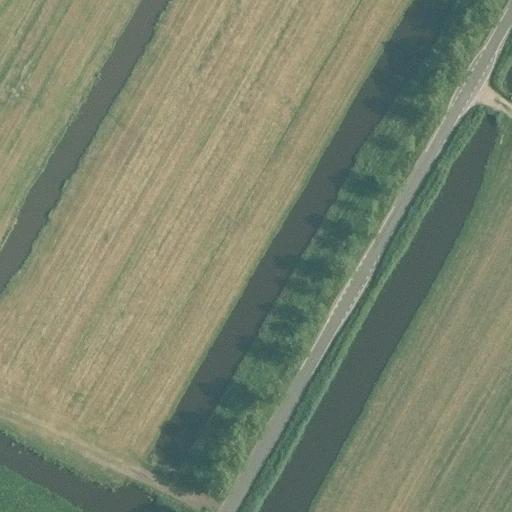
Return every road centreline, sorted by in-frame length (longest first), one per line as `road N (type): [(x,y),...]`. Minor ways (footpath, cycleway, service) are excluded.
road 1 (unclassified): [(244,511),(511,31)]
road 2 (track): [(0,408),(132,467),(206,511)]
